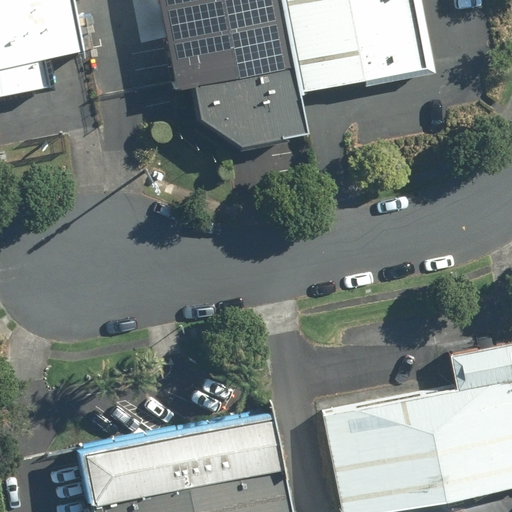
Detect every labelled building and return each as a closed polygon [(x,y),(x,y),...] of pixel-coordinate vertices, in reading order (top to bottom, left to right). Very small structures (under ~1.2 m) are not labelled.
[(0,0),(0,91),(42,84),(36,54),(76,46),(67,0),(0,0)] [(308,127),(300,86),(281,0),(156,0),(173,84),(194,80),(200,112),(241,140),(308,127)] [(281,0),(300,86),(362,74),(364,80),(434,67),(421,0),(281,0)] [(317,410),(337,511),(338,511),(511,477),(511,337),(447,350),(454,383),(317,410)] [(76,441),(90,511),(291,511),(269,402),(76,441)]
